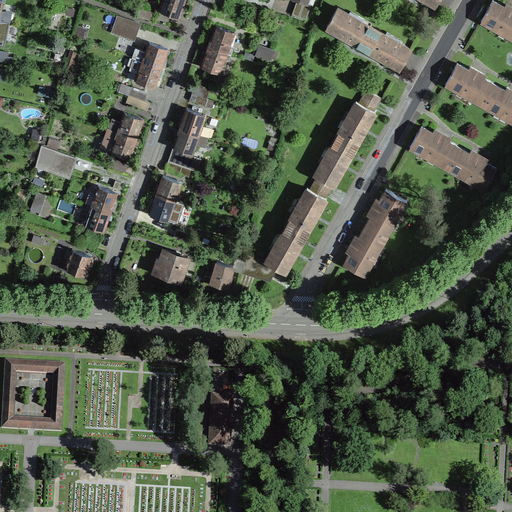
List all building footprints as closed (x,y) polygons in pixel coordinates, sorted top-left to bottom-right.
[(0,0),(0,19),(8,22),(10,12),(0,10),(2,0),(0,0)] [(163,0),(160,9),(179,16),(180,14),(184,0),(163,0)] [(242,1),(238,0),(226,0),(224,7),(239,12),(242,1)] [(505,34),(511,37),(511,14),(503,9),(505,6),(493,0),(492,0),(481,20),(495,28),(497,26),(503,29),(506,31),(505,34)] [(311,7),(308,6),(297,2),(292,16),(306,21),(311,7)] [(338,7),(326,26),(347,38),(363,47),(374,27),(338,7)] [(139,15),(153,20),(156,13),(142,8),(139,15)] [(135,39),(140,23),(117,14),(111,31),(135,39)] [(0,44),(3,45),(8,22),(0,19),(0,44)] [(235,31),(216,24),(209,42),(209,45),(231,52),(233,47),(229,45),(235,31)] [(400,68),(411,48),(374,27),(363,47),(381,57),(400,68)] [(136,47),(132,57),(133,57),(161,67),(162,65),(168,48),(149,41),(145,51),(136,48),(136,47)] [(231,52),(209,45),(202,63),(201,65),(220,71),(225,57),(229,58),(231,52)] [(260,45),(258,53),(270,58),(273,49),(260,45)] [(75,52),(70,51),(64,71),(71,73),(75,61),(72,60),(75,52)] [(155,84),(161,67),(133,57),(132,57),(133,58),(130,65),(139,68),(135,79),(154,86),(155,84)] [(470,93),(470,97),(483,104),(494,84),(483,77),(481,80),(467,72),(469,69),(457,63),(446,83),(459,91),(462,88),(468,92),(470,93)] [(11,72),(0,69),(0,76),(9,79),(11,72)] [(119,91),(129,94),(132,87),(122,83),(119,91)] [(194,93),(206,97),(209,89),(195,84),(192,92),(194,93)] [(494,84),(483,104),(496,111),(498,109),(504,112),(507,114),(506,118),(511,120),(511,97),(504,93),(506,90),(494,84)] [(132,87),(129,94),(144,100),(147,92),(132,87)] [(356,100),(335,137),(355,148),(359,141),(375,111),(373,110),(381,97),(367,89),(359,102),(356,100)] [(206,97),(194,93),(191,100),(205,105),(208,98),(206,97)] [(146,109),(149,101),(144,100),(129,94),(127,102),(146,109)] [(205,114),(186,107),(181,124),(180,126),(206,136),(208,136),(211,127),(202,124),(205,114)] [(121,121),(113,118),(110,127),(136,137),(138,133),(143,118),(124,111),(121,121)] [(169,161),(187,167),(195,143),(203,145),(206,136),(180,126),(174,142),(173,145),(174,146),(169,161)] [(435,156),(434,160),(447,167),(459,147),(448,140),(446,143),(432,135),(434,132),(422,126),(410,146),(424,154),(426,152),(432,155),(435,156)] [(101,145),(130,156),(131,152),(136,137),(110,127),(108,127),(101,145)] [(34,129),(32,138),(38,139),(40,130),(34,129)] [(58,148),(60,141),(58,140),(59,135),(54,133),(53,139),(50,138),(48,145),(58,148)] [(314,174),(318,176),(332,183),(334,185),(338,178),(355,148),(335,137),(314,174)] [(41,144),(37,161),(70,172),(76,156),(41,144)] [(459,147),(447,167),(460,174),(463,172),(469,175),(471,177),(471,180),(484,189),(496,167),(484,161),(483,164),(469,156),(470,153),(469,153),(459,147)] [(127,163),(112,158),(110,165),(125,170),(127,163)] [(189,176),(191,168),(187,167),(169,161),(168,160),(165,167),(189,176)] [(182,181),(163,174),(157,190),(156,193),(179,201),(181,195),(177,194),(182,181)] [(324,196),(332,183),(318,176),(310,188),(307,187),(286,223),(306,234),(310,228),(327,198),(324,196)] [(88,203),(110,210),(111,208),(117,192),(98,185),(94,198),(90,197),(88,203)] [(24,200),(26,189),(19,187),(16,198),(24,200)] [(365,226),(386,237),(393,224),(391,222),(396,213),(399,214),(407,200),(386,189),(380,200),(383,202),(375,216),(372,214),(365,226)] [(39,211),(39,213),(47,215),(54,197),(40,192),(37,199),(35,198),(31,208),(39,211)] [(173,206),(177,207),(179,201),(156,193),(151,209),(150,212),(169,219),(173,206)] [(104,228),(110,210),(88,203),(86,208),(89,210),(85,223),(104,229),(104,228)] [(193,227),(181,222),(179,229),(191,233),(193,227)] [(245,261),(242,271),(270,280),(277,267),(285,271),(289,264),(306,234),(286,223),(266,259),(247,254),(245,261)] [(375,250),(378,250),(386,237),(365,226),(359,237),(362,239),(354,253),(351,251),(344,263),(365,274),(372,261),(370,258),(375,250)] [(97,249),(102,234),(88,229),(83,244),(97,249)] [(90,260),(91,255),(72,248),(66,267),(67,267),(67,270),(72,272),(74,270),(85,274),(86,272),(88,264),(91,265),(93,261),(90,260)] [(187,257),(164,249),(161,259),(157,258),(154,268),(157,269),(180,277),(187,257)] [(239,251),(237,258),(245,261),(247,254),(239,251)] [(245,261),(237,258),(236,257),(233,265),(217,260),(212,277),(205,274),(202,285),(209,286),(210,282),(213,283),(230,287),(233,277),(230,276),(232,269),(242,271),(245,261)] [(65,363),(6,360),(2,427),(61,431),(65,363)] [(212,394),(209,444),(230,445),(233,395),(212,394)]
